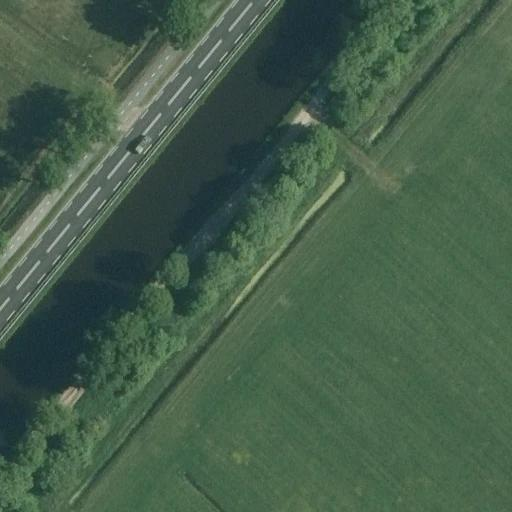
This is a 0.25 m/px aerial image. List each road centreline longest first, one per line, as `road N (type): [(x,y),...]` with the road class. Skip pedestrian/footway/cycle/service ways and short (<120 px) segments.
road 1 (track): [(0,480),(306,112)]
road 2 (primary): [(0,307),(252,0)]
road 3 (unclassified): [(306,112),(398,0)]
